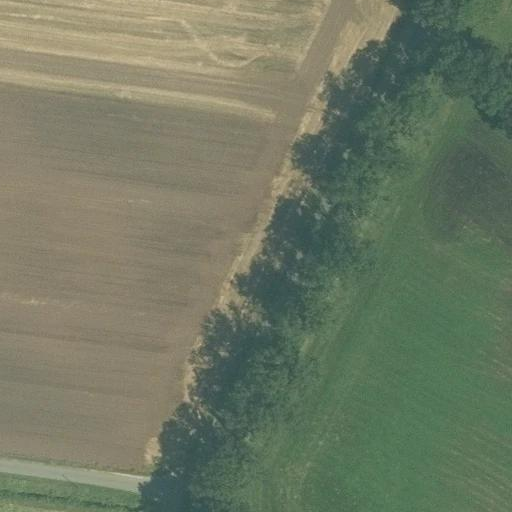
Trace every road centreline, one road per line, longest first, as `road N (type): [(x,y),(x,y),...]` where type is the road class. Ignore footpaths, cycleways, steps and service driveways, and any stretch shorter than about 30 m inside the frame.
road 1 (unclassified): [(170,488),(317,214),(416,0)]
road 2 (unclassified): [(0,465),(170,488)]
